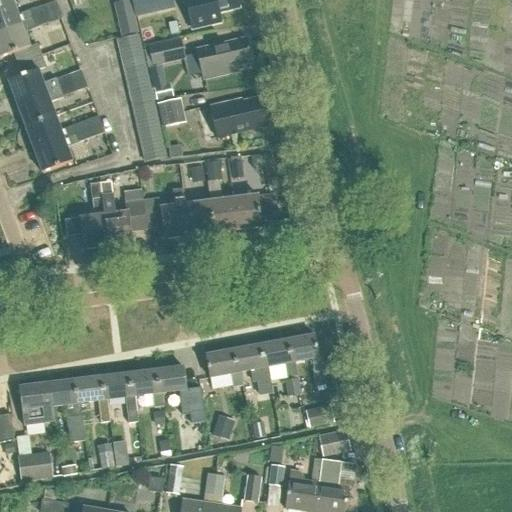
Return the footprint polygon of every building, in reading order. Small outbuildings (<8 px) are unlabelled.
[(171,0),(132,0),(137,20),(150,17),(147,8),(172,2),(171,0)] [(185,0),(192,28),(208,24),(221,21),(219,13),(239,9),(236,0),(185,0)] [(13,1),(0,5),(0,31),(33,20),(36,29),(49,25),(42,7),(18,16),(13,1)] [(120,38),(137,34),(130,1),(113,5),(120,38)] [(54,2),(42,7),(49,25),(61,20),(54,2)] [(24,34),(36,29),(33,20),(0,31),(0,57),(13,53),(17,65),(42,56),(37,44),(29,47),(24,34)] [(119,55),(139,50),(136,38),(116,43),(119,55)] [(202,80),(237,73),(236,67),(251,64),(246,39),(196,50),(202,80)] [(162,67),(188,62),(183,41),(149,49),(154,69),(162,67)] [(122,67),(142,62),(139,50),(119,55),(122,67)] [(21,76),(7,81),(16,104),(59,89),(62,98),(75,93),(69,76),(43,85),(39,73),(38,70),(46,67),(42,58),(42,56),(17,65),(21,76)] [(125,79),(145,74),(142,62),(122,67),(125,79)] [(162,67),(150,70),(157,104),(175,100),(171,85),(167,86),(162,67)] [(69,76),(75,93),(87,89),(81,72),(69,76)] [(128,91),(148,87),(145,74),(125,79),(128,91)] [(131,103),(151,98),(148,87),(128,91),(131,103)] [(16,104),(24,127),(55,116),(50,102),(62,98),(59,89),(16,104)] [(134,115),(154,110),(151,98),(131,103),(134,115)] [(266,128),(259,98),(237,103),(237,101),(210,108),(217,139),(266,128)] [(163,129),(183,124),(177,101),(158,106),(163,129)] [(137,127),(157,122),(154,110),(134,115),(137,127)] [(24,127),(33,150),(76,134),(73,128),(61,132),(55,116),(24,127)] [(98,119),(86,123),(92,141),(105,136),(106,136),(102,124),(99,118),(98,119)] [(139,139),(159,134),(157,122),(137,127),(139,139)] [(76,134),(33,150),(41,173),(72,162),(67,150),(80,146),(92,141),(86,123),(73,128),(76,134)] [(142,151),(162,146),(162,145),(159,134),(139,139),(141,145),(142,151)] [(162,146),(142,151),(145,163),(165,159),(162,146)] [(208,185),(221,183),(218,162),(205,164),(208,185)] [(234,183),(244,181),(242,164),(232,165),(234,183)] [(190,171),(191,185),(204,184),(202,170),(190,171)] [(511,178),(476,171),(472,192),(491,196),(488,211),(509,215),(511,197),(511,178)] [(103,202),(108,247),(134,244),(132,233),(148,231),(145,203),(127,205),(128,213),(116,214),(112,184),(102,185),(103,202)] [(160,201),(145,203),(148,231),(164,229),(165,241),(190,238),(185,201),(184,201),(183,191),(172,192),(174,208),(161,209),(160,201)] [(233,196),(238,232),(262,229),(258,197),(243,199),(242,195),(233,196)] [(214,235),(238,232),(233,196),(223,197),(223,202),(210,203),(214,235)] [(214,235),(210,203),(195,205),(195,200),(185,201),(190,238),(214,235)] [(108,247),(103,202),(93,203),(95,217),(79,218),(83,250),(108,247)] [(292,365),(296,364),(314,361),(316,375),(326,373),(323,359),(320,359),(316,337),(288,342),(292,365)] [(299,378),(296,364),(292,365),(288,342),(261,347),(265,369),(269,369),(286,365),(289,380),(297,379),(299,378)] [(261,347),(233,352),(237,375),(242,374),(251,372),(253,387),(257,386),(259,400),(274,397),(269,369),(265,369),(261,347)] [(244,388),(242,374),(237,375),(233,352),(206,357),(210,380),(232,376),(235,390),(244,388)] [(159,395),(164,394),(181,392),(184,415),(192,414),(193,425),(205,424),(204,413),(201,390),(187,391),(185,369),(157,373),(159,395)] [(132,398),(137,398),(154,396),(156,410),(165,408),(164,394),(159,395),(157,373),(130,376),(132,398)] [(130,376),(102,379),(105,401),(109,401),(127,399),(128,413),(130,426),(140,424),(138,412),(137,398),(132,398),(130,376)] [(111,415),(109,401),(105,401),(102,379),(75,382),(77,405),(81,404),(99,402),(101,416),(102,426),(112,425),(111,415)] [(289,400),(302,397),(299,381),(286,384),(289,400)] [(83,418),(81,404),(77,405),(75,382),(47,386),(50,408),(53,408),(55,408),(64,407),(66,421),(68,421),(70,443),(84,442),(82,418),(83,418)] [(55,423),(53,408),(50,408),(47,386),(19,389),(24,426),(55,423)] [(311,432),(335,427),(332,409),(307,413),(311,432)] [(0,444),(16,441),(17,440),(14,431),(11,415),(0,417),(0,444)] [(164,416),(154,417),(155,429),(165,428),(164,416)] [(219,418),(213,439),(228,444),(235,423),(219,418)] [(256,442),(267,440),(264,425),(253,427),(256,442)] [(324,460),(352,454),(347,434),(319,440),(324,460)] [(6,458),(16,456),(14,446),(4,448),(6,458)] [(111,453),(99,455),(102,471),(114,469),(111,453)] [(22,484),(54,480),(51,455),(19,459),(22,484)] [(115,460),(117,472),(129,470),(127,458),(115,460)] [(302,511),(315,511),(322,463),(315,462),(312,483),(289,480),(285,510),(302,511)] [(322,463),(315,511),(345,511),(349,488),(338,486),(341,464),(322,462),(322,463)] [(76,468),(62,470),(63,478),(77,476),(76,468)] [(171,468),(167,496),(180,497),(184,470),(171,468)] [(283,490),(285,470),(272,468),(269,488),(283,490)] [(211,511),(216,477),(209,476),(205,504),(183,501),(180,511),(211,511)] [(216,477),(211,511),(241,511),(242,510),(223,507),(227,479),(216,477)] [(259,506),(262,481),(249,479),(245,504),(259,506)] [(163,496),(165,483),(151,481),(149,494),(163,496)] [(279,511),(280,494),(267,493),(266,511),(279,511)] [(54,511),(56,506),(54,505),(43,503),(41,511),(54,511)]
